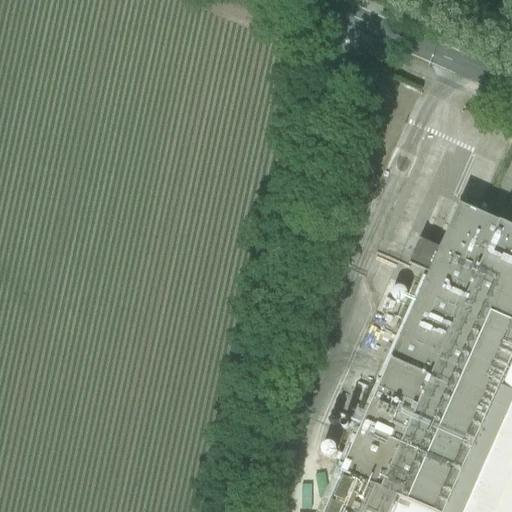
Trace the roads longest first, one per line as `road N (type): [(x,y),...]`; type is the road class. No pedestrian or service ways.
road 1 (unclassified): [(333,13),(225,511)]
road 2 (unknown): [(468,94),(298,511)]
road 3 (secondary): [(511,91),(333,13)]
